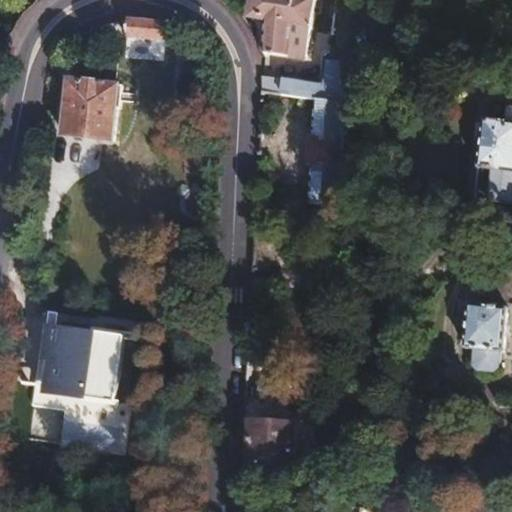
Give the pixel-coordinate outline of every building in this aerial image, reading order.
[(259,52),(306,56),(310,0),(251,0),(250,20),(261,21),(259,52)] [(166,44),(167,27),(166,26),(127,25),(127,44),(166,44)] [(348,93),(350,66),(351,56),(325,54),(322,79),(259,76),(259,93),(311,97),(328,98),(329,92),(343,93),(348,93)] [(116,89),(67,85),(61,140),(111,145),(116,89)] [(334,206),(343,93),(329,92),(328,98),(311,97),(304,203),(334,206)] [(511,203),(511,123),(485,119),(474,198),(511,203)] [(280,271),(282,239),(251,237),(249,269),(280,271)] [(511,339),(511,308),(479,304),(474,348),(510,353),(511,339)] [(126,399),(132,333),(62,325),(58,360),(96,364),(92,395),(126,399)] [(290,467),(293,425),(242,422),(239,463),(290,467)]
